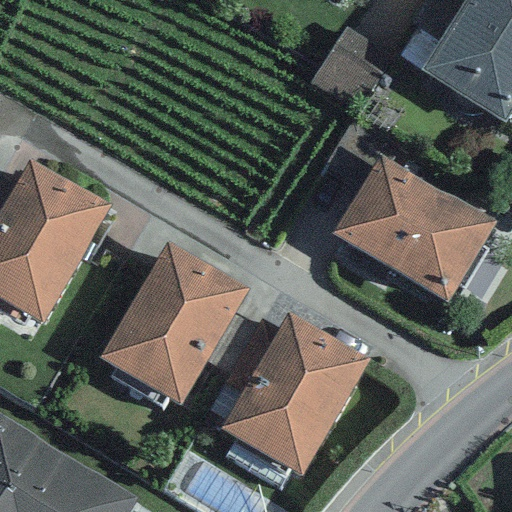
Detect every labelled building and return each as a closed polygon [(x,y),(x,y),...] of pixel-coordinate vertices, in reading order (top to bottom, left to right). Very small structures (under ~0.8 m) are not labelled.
[(503,132),(511,118),(511,0),(473,0),(422,81),(503,132)] [(392,58),(348,31),(312,89),(356,116),(392,58)] [(496,232),(380,163),(332,243),(446,313),(496,232)] [(113,217),(30,167),(0,217),(0,308),(43,334),(113,217)] [(249,300),(166,251),(96,368),(179,417),(249,300)] [(372,370),(289,320),(218,437),(301,487),(372,370)] [(131,511),(138,502),(0,417),(0,511),(131,511)]
